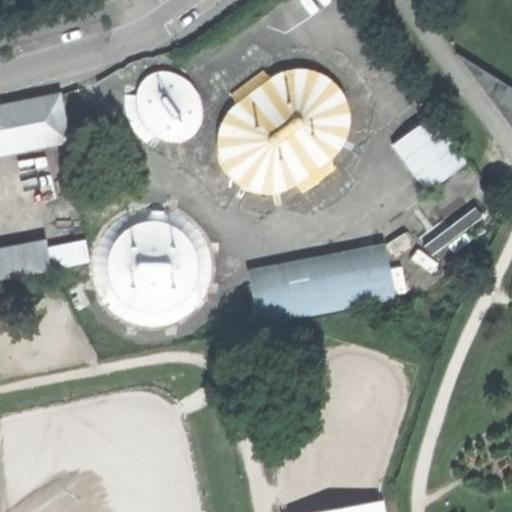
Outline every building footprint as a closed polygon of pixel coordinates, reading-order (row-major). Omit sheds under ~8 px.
[(511,88),(456,56),(511,124),(511,88)] [(213,127),(210,142),(214,167),(229,187),(251,199),(266,201),(281,199),(299,190),(344,153),(355,129),(354,104),(345,86),(330,72),(306,64),(286,66),(268,74),(229,104),(213,127)] [(139,87),(135,103),(136,116),(142,128),(152,137),(164,142),(177,143),(188,139),(196,131),(202,119),(202,105),(196,90),(184,79),(171,74),(157,73),(147,76),(139,87)] [(0,107),(0,151),(9,150),(63,140),(55,96),(0,107)] [(426,195),(466,164),(431,116),(391,146),(426,195)] [(95,246),(91,267),(95,288),(108,310),(125,322),(151,328),(171,325),(191,313),(205,295),(212,270),(208,245),(197,227),(176,212),(151,207),(131,210),(109,224),(95,246)] [(0,280),(49,271),(43,240),(0,248),(0,280)] [(258,322),(390,298),(380,249),(327,259),(331,277),(308,280),(307,272),(279,277),(250,282),(258,322)] [(248,271),(250,282),(279,277),(307,272),(308,280),(331,277),(327,259),(248,271)] [(388,511),(387,500),(309,511),(388,511)]
